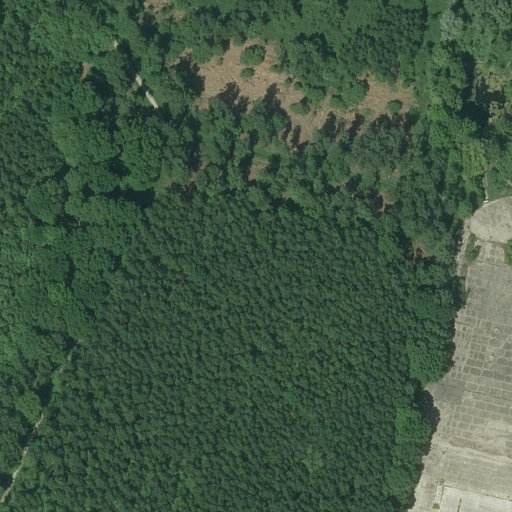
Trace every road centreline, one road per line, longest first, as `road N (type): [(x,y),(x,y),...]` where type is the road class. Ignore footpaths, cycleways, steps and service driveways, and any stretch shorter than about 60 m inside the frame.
road 1 (track): [(93,0),(162,110),(166,134),(0,507)]
road 2 (track): [(511,209),(486,218),(476,239),(421,511)]
